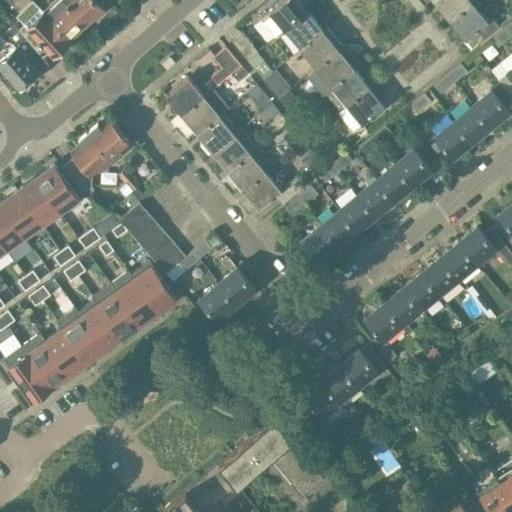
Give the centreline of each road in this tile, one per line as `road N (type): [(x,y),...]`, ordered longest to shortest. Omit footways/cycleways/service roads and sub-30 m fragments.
road 1 (residential): [(108,78),(313,318)]
road 2 (residential): [(313,318),(511,155)]
